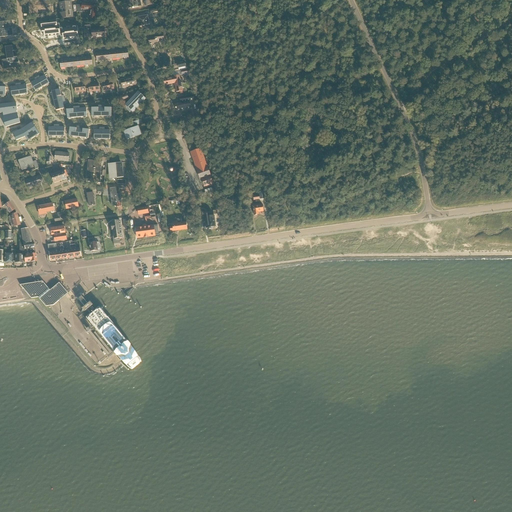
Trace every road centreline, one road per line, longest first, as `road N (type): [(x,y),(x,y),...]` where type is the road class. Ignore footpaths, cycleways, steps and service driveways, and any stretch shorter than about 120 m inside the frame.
road 1 (tertiary): [(47,269),(428,211)]
road 2 (unclassified): [(428,211),(414,139),(350,0)]
road 3 (residential): [(143,63),(57,75),(22,31),(17,0)]
